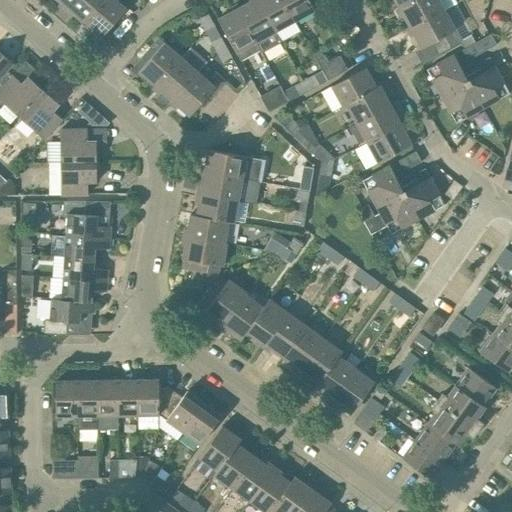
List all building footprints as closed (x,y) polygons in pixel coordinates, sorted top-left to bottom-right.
[(74,0),(68,8),(84,22),(103,0),(74,0)] [(117,0),(103,0),(84,22),(106,41),(112,35),(107,31),(127,9),(117,0)] [(276,31),(258,0),(252,0),(238,8),(262,52),(280,42),(275,31),(276,31)] [(258,0),(276,31),(296,20),(284,0),(258,0)] [(284,0),(296,20),(315,10),(309,0),(284,0)] [(395,0),(400,8),(415,0),(395,0)] [(415,0),(400,8),(410,27),(445,9),(456,3),(454,0),(415,0)] [(260,49),(262,52),(238,8),(218,19),(240,60),(260,49)] [(462,40),(445,9),(410,27),(422,48),(434,41),(440,52),(462,40)] [(215,25),(208,14),(199,19),(205,30),(215,25)] [(497,44),(491,33),(461,49),(467,60),(497,44)] [(217,51),(226,46),(220,35),(211,40),(217,51)] [(135,67),(156,86),(181,57),(160,38),(135,67)] [(232,57),(226,46),(217,51),(223,62),(232,57)] [(0,78),(13,64),(0,52),(0,78)] [(313,55),(322,72),(327,80),(346,70),(339,56),(328,62),(324,55),(323,56),(320,52),(313,55)] [(482,61),(485,66),(466,76),(454,54),(427,69),(456,123),(510,93),(490,57),(482,61)] [(173,101),(198,72),(181,57),(156,86),(173,101)] [(343,106),(346,104),(377,87),(370,74),(373,73),(369,65),(332,86),(343,106)] [(207,80),(198,72),(173,101),(190,116),(210,92),(213,95),(225,81),(215,72),(207,80)] [(322,72),(303,82),(308,90),(327,80),(322,72)] [(0,106),(0,114),(9,123),(16,115),(19,118),(44,90),(28,76),(22,83),(13,75),(0,90),(0,100),(3,103),(0,106)] [(303,82),(284,92),(289,101),(308,90),(303,82)] [(269,112),(289,101),(284,92),(280,85),(260,96),(269,112)] [(380,86),(377,87),(346,104),(357,124),(391,105),(380,86)] [(59,104),(44,90),(19,118),(43,139),(62,118),(53,111),(59,104)] [(391,105),(357,124),(351,128),(361,146),(367,142),(401,124),(391,105)] [(294,135),(301,127),(293,119),(285,127),(294,135)] [(301,127),(294,135),(309,149),(320,143),(308,123),(301,127)] [(412,144),(401,124),(367,142),(378,162),(412,144)] [(61,164),(96,162),(96,140),(87,140),(87,128),(61,129),(61,164)] [(285,141),(276,147),(287,161),(295,155),(285,141)] [(323,162),(334,157),(320,143),(309,149),(323,161),(323,162)] [(204,173),(242,179),(246,156),(208,149),(204,173)] [(416,151),(399,160),(404,171),(422,161),(416,151)] [(334,157),(323,162),(317,195),(329,189),(334,157)] [(97,182),(96,162),(61,164),(61,194),(88,194),(88,182),(97,182)] [(425,168),(418,172),(421,177),(401,188),(389,167),(363,181),(391,234),(445,205),(425,168)] [(502,187),(511,189),(511,170),(507,169),(502,187)] [(242,179),(204,173),(200,194),(238,201),(242,179)] [(300,190),(309,192),(311,177),(302,176),(300,190)] [(309,192),(300,190),(298,201),(307,202),(309,192)] [(238,201),(200,194),(196,216),(228,222),(234,223),(238,201)] [(67,214),(66,235),(110,239),(111,226),(97,225),(98,214),(85,213),(86,201),(63,202),(62,214),(67,214)] [(375,217),(368,204),(358,209),(364,222),(375,217)] [(294,222),(305,224),(306,212),(296,210),(294,222)] [(224,242),(228,222),(196,216),(191,215),(187,236),(190,237),(225,243),(225,242),(224,242)] [(110,239),(66,235),(64,258),(94,260),(95,248),(109,249),(110,239)] [(221,265),(225,243),(190,237),(189,242),(186,242),(181,267),(196,270),(196,269),(208,271),(206,278),(218,273),(219,264),(221,265)] [(297,254),(304,244),(294,237),(287,248),(281,244),(275,253),(286,260),(292,251),(297,254)] [(327,258),(334,249),(324,242),(317,251),(327,258)] [(511,252),(505,248),(500,255),(511,263),(511,252)] [(344,256),(334,249),(327,258),(337,265),(344,256)] [(511,263),(500,255),(495,262),(507,270),(511,263)] [(94,260),(64,258),(62,279),(107,283),(108,269),(94,268),(94,260)] [(363,283),(370,274),(360,266),(353,275),(363,283)] [(2,284),(0,283),(0,319),(5,319),(4,304),(17,304),(16,269),(2,269),(2,284)] [(380,281),(370,274),(363,283),(373,290),(380,281)] [(21,275),(21,296),(32,296),(33,276),(21,275)] [(227,282),(220,277),(208,281),(214,286),(207,296),(206,295),(198,307),(218,322),(220,320),(225,323),(223,325),(241,339),(247,331),(263,307),(245,295),(247,293),(228,280),(227,282)] [(62,279),(61,299),(91,301),(92,291),(106,292),(107,283),(62,279)] [(473,300),(483,307),(493,294),(483,286),(473,300)] [(399,309),(405,300),(395,293),(389,302),(399,309)] [(95,302),(91,301),(61,299),(51,299),(49,320),(45,319),(44,333),(66,334),(67,322),(80,323),(81,312),(95,313),(95,302)] [(247,331),(318,382),(339,356),(342,352),(268,299),(263,307),(247,331)] [(416,308),(405,300),(399,309),(409,316),(416,308)] [(474,320),(483,307),(473,300),(464,312),(474,320)] [(500,322),(492,334),(511,348),(511,306),(511,308),(507,304),(496,319),(500,322)] [(434,312),(429,318),(423,327),(433,335),(444,319),(434,312)] [(459,313),(454,321),(465,330),(471,322),(459,313)] [(460,337),(465,330),(454,321),(448,329),(460,337)] [(419,332),(414,339),(426,348),(431,341),(419,332)] [(511,367),(511,351),(491,336),(479,351),(508,372),(511,367)] [(407,357),(417,365),(421,360),(410,352),(407,357)] [(374,382),(339,356),(318,382),(315,386),(352,413),(374,382)] [(409,376),(417,365),(407,357),(398,368),(409,376)] [(497,388),(468,367),(455,384),(484,405),(497,388)] [(402,385),(409,376),(398,368),(391,377),(402,385)] [(118,415),(138,415),(137,379),(118,380),(118,415)] [(158,414),(159,415),(159,409),(173,390),(168,387),(159,387),(159,379),(137,379),(138,415),(158,414)] [(56,416),(77,415),(77,380),(56,380),(56,416)] [(78,429),(99,428),(98,380),(77,380),(77,415),(78,429)] [(117,415),(118,415),(118,380),(98,380),(99,428),(118,428),(117,415)] [(484,405),(455,384),(446,396),(443,393),(432,408),(436,411),(428,423),(456,443),(458,445),(467,433),(473,438),(484,423),(477,418),(486,406),(484,405)] [(183,433),(205,404),(187,391),(183,397),(173,390),(159,409),(159,415),(183,433)] [(363,410),(375,419),(384,406),(372,397),(363,410)] [(205,404),(183,433),(199,445),(221,415),(205,404)] [(375,419),(363,410),(353,423),(366,431),(375,419)] [(428,423),(415,440),(444,461),(456,443),(428,423)] [(199,457),(218,470),(237,444),(240,439),(222,426),(199,457)] [(0,455),(10,455),(8,430),(0,430),(0,455)] [(444,461),(415,440),(402,458),(431,479),(444,461)] [(232,488),(255,456),(237,444),(218,470),(214,475),(232,488)] [(98,456),(78,456),(78,460),(65,460),(65,456),(52,456),(52,478),(98,478),(98,456)] [(137,459),(135,477),(142,477),(165,493),(175,479),(169,474),(165,480),(156,475),(161,466),(149,459),(149,456),(137,456),(137,459)] [(250,501),(273,469),(255,456),(232,488),(250,501)] [(118,459),(109,459),(110,477),(119,477),(119,459),(118,459)] [(137,459),(136,459),(119,459),(119,477),(135,477),(137,459)] [(0,467),(0,493),(12,493),(10,467),(0,467)] [(265,511),(269,511),(272,509),(291,482),(273,469),(250,501),(265,511)] [(276,511),(296,511),(313,489),(295,477),(291,482),(272,509),(276,511)] [(313,489),(296,511),(324,511),(331,503),(313,489)] [(189,509),(195,501),(185,493),(179,502),(189,509)] [(195,501),(189,509),(192,511),(203,511),(206,509),(195,501)] [(164,510),(166,511),(179,511),(180,511),(169,503),(164,510)]
